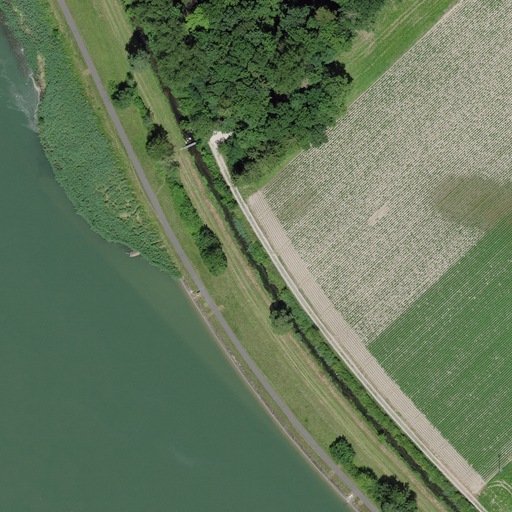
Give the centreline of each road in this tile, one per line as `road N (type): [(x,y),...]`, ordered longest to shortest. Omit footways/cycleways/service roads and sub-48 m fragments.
road 1 (track): [(213,144),(316,319),(486,511)]
road 2 (track): [(399,0),(213,144)]
road 3 (track): [(147,0),(213,144)]
